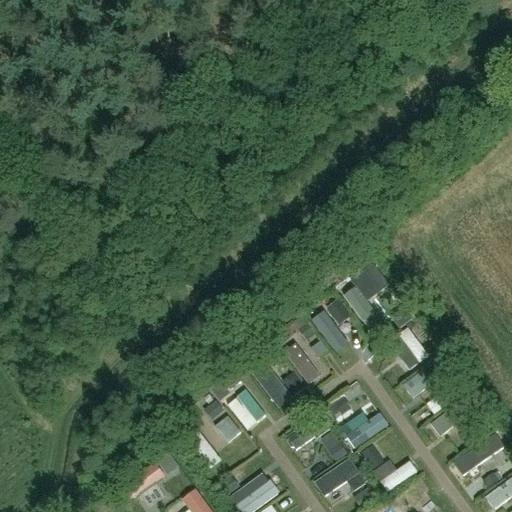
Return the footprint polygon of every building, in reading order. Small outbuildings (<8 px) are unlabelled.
[(345,330),(352,341),(363,335),(357,324),(345,330)] [(296,343),(282,353),(306,387),(320,377),(296,343)] [(421,346),(413,352),(427,370),(434,364),(421,346)] [(275,378),(266,385),(285,413),(294,406),(275,378)] [(429,425),(439,438),(479,408),(470,395),(429,425)] [(255,398),(237,413),(258,439),(276,424),(255,398)] [(364,454),(374,448),(349,408),(340,414),(364,454)] [(235,420),(221,431),(237,451),(251,440),(235,420)] [(188,435),(218,470),(226,463),(197,428),(188,435)] [(464,467),(471,477),(503,455),(495,445),(464,467)] [(398,501),(426,481),(416,468),(389,488),(398,501)] [(244,502),(252,511),(271,511),(284,502),(268,482),(244,502)] [(500,511),(510,511),(511,511),(511,492),(495,503),(500,511)]
